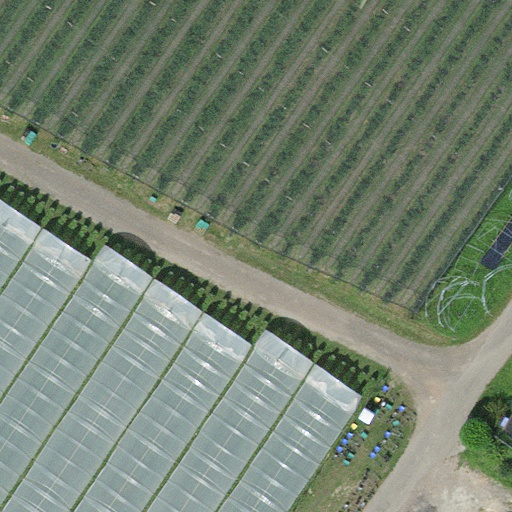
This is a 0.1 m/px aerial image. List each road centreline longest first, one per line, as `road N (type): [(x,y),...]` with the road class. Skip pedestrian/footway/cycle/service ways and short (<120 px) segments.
road 1 (track): [(466,394),(0,149)]
road 2 (track): [(511,329),(386,511)]
